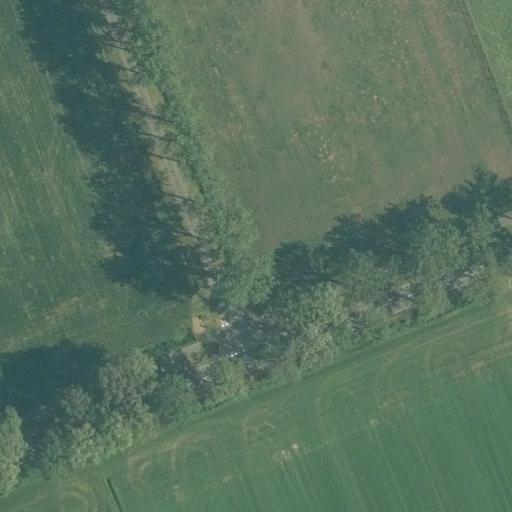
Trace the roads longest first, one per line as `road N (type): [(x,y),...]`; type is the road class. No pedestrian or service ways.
road 1 (unclassified): [(259,350),(118,0)]
road 2 (tertiary): [(0,455),(259,350)]
road 3 (tertiary): [(259,350),(511,248)]
